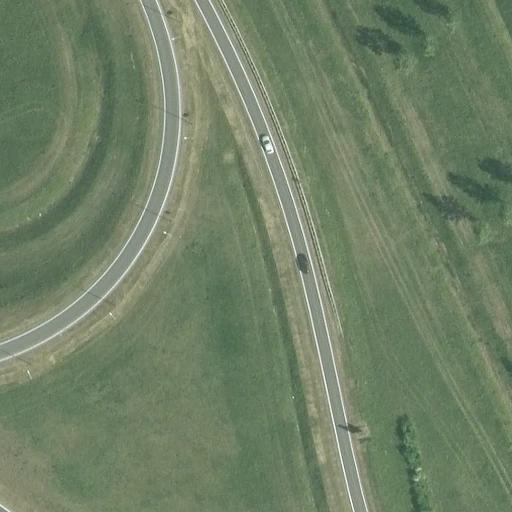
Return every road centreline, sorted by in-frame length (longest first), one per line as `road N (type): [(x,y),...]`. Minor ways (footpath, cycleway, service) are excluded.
road 1 (trunk): [(360,511),(300,248),(204,0)]
road 2 (trunk): [(147,0),(172,83),(168,159),(148,220),(105,285),(0,353)]
